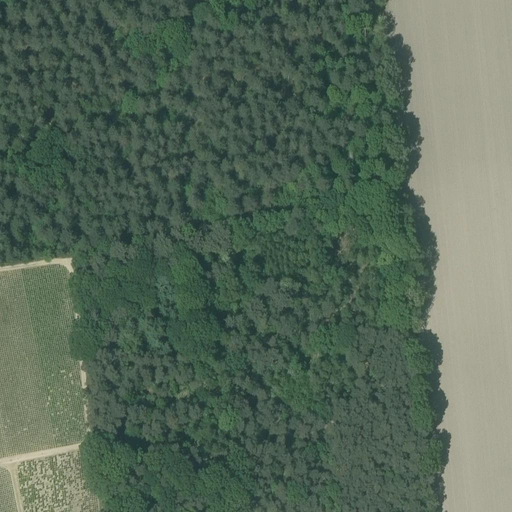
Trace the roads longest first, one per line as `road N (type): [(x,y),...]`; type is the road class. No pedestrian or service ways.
road 1 (track): [(0,269),(63,259),(73,269),(103,511)]
road 2 (track): [(242,511),(95,442),(0,462)]
